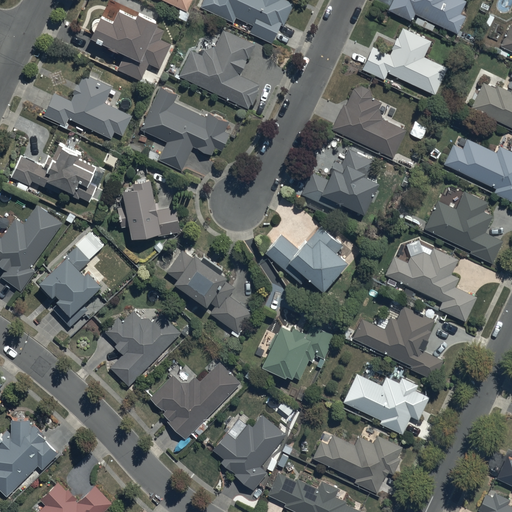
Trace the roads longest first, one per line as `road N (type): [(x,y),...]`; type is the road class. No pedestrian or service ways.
road 1 (tertiary): [(205,511),(82,393),(0,329)]
road 2 (residential): [(350,0),(272,167),(236,205)]
road 3 (tertiary): [(429,511),(511,334)]
